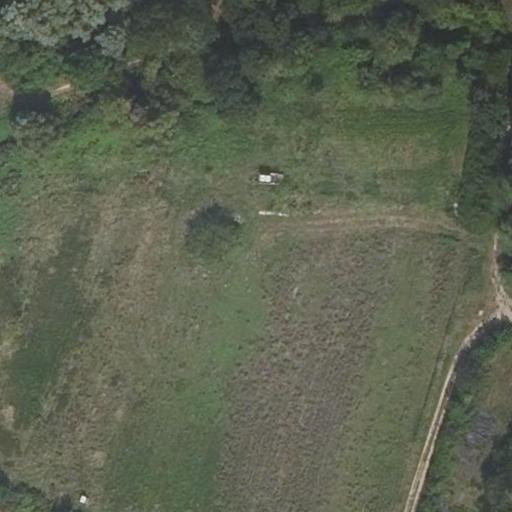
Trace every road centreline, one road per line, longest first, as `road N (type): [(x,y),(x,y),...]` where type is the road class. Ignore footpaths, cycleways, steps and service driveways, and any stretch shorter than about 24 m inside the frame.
road 1 (track): [(498,0),(391,12),(152,59),(16,112),(0,90)]
road 2 (track): [(511,88),(479,307),(411,511)]
